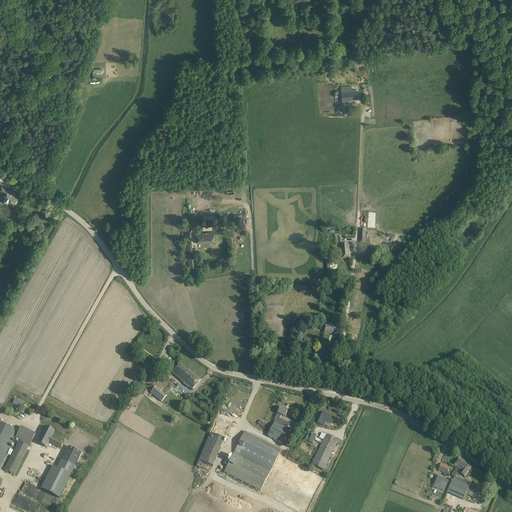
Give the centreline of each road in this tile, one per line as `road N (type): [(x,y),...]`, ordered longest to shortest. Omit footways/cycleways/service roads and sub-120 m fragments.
road 1 (unclassified): [(511,484),(398,413),(206,364),(155,317),(90,228),(0,158)]
road 2 (unknown): [(240,0),(249,181),(151,189),(148,277),(133,291)]
road 3 (track): [(107,0),(50,196)]
road 4 (unknown): [(250,223),(259,380)]
